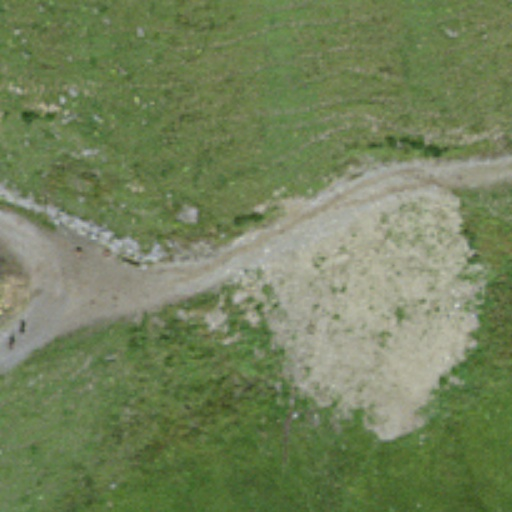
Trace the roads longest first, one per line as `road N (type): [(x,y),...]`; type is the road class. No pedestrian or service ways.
road 1 (track): [(511,169),(366,191),(223,272),(27,334)]
road 2 (track): [(0,229),(17,235),(50,275),(44,309),(27,334)]
